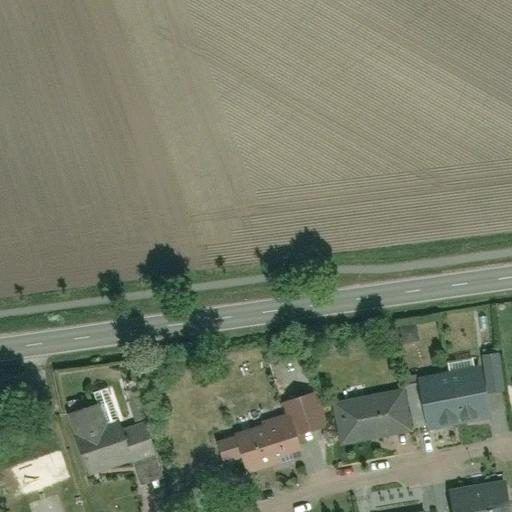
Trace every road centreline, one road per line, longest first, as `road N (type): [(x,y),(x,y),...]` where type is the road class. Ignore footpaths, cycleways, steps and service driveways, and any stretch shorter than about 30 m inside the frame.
road 1 (tertiary): [(511,275),(0,345)]
road 2 (residential): [(511,450),(352,481),(254,511)]
